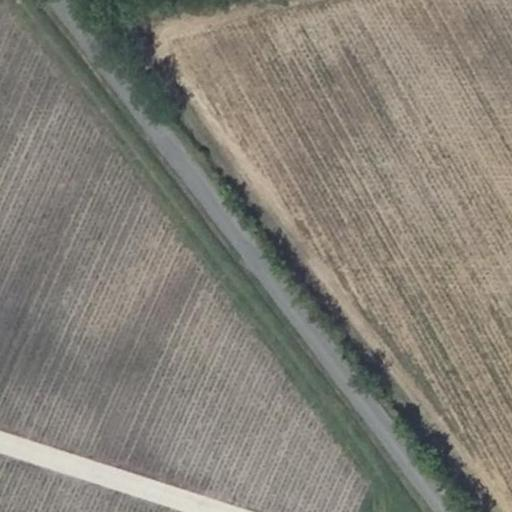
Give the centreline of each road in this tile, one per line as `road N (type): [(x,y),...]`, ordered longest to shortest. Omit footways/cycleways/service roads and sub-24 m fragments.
road 1 (unclassified): [(61,0),(448,511)]
road 2 (unknown): [(0,441),(217,511)]
